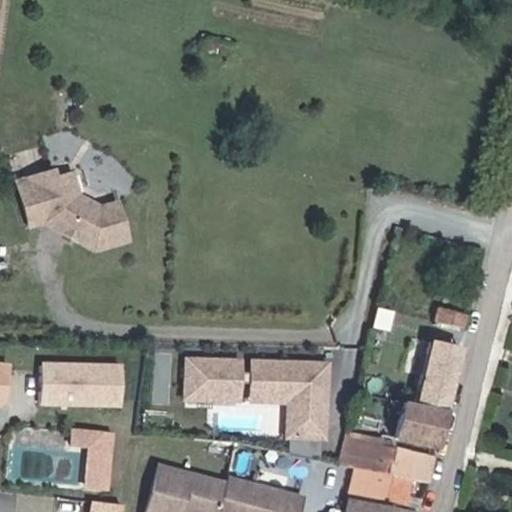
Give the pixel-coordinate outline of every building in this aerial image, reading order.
[(293,62),(235,51),(225,106),(293,118),(299,83),(290,81),(293,62)] [(63,162),(8,178),(22,230),(38,225),(88,253),(125,242),(111,198),(94,203),(73,192),(63,162)] [(0,281),(19,282),(21,242),(0,241),(0,281)] [(465,325),(435,316),(428,347),(445,351),(458,355),(465,325)] [(437,384),(445,351),(428,347),(418,378),(437,384)] [(418,378),(406,422),(403,434),(400,446),(434,457),(458,355),(445,351),(437,384),(418,378)] [(232,358),(178,355),(176,401),(230,404),(232,358)] [(36,359),(35,404),(116,406),(117,361),(36,359)] [(322,362),(245,359),(243,400),(280,401),(279,436),(320,438),(322,362)] [(65,445),(82,446),(79,489),(108,491),(112,429),(67,426),(65,445)] [(374,435),(350,429),(350,433),(348,443),(343,467),(350,469),(353,470),(359,472),(352,503),(356,504),(359,505),(384,511),(403,511),(411,489),(404,487),(384,481),(386,477),(387,474),(395,452),(371,445),(374,435)] [(423,493),(432,465),(395,452),(387,474),(386,477),(384,481),(404,487),(411,489),(420,492),(423,493)] [(226,486),(158,470),(148,511),(299,511),(302,498),(227,480),(226,486)] [(352,503),(349,511),(384,511),(359,505),(356,504),(352,503)]
